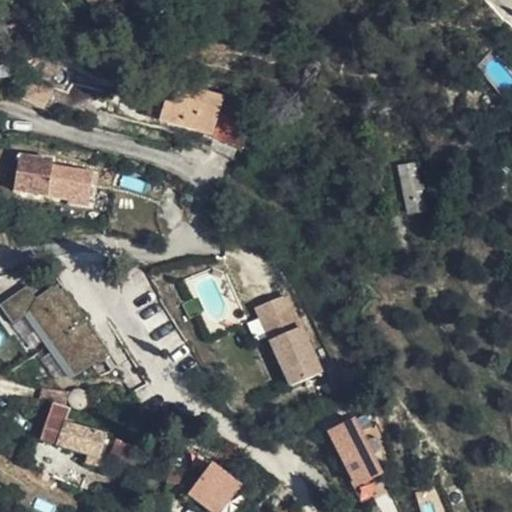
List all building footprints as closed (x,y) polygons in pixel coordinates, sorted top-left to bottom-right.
[(182,77),(202,80),(204,74),(180,66),(176,76),(182,77)] [(34,73),(24,95),(39,92),(53,105),(62,86),(34,73)] [(230,91),(202,80),(182,77),(176,76),(169,97),(154,92),(150,106),(217,129),(230,91)] [(39,92),(24,95),(51,108),(53,105),(39,92)] [(236,159),(250,129),(227,120),(215,151),(236,159)] [(24,157),(19,193),(52,197),(58,162),(24,157)] [(418,163),(401,167),(411,213),(428,209),(418,163)] [(5,300),(63,384),(108,353),(59,281),(36,297),(27,285),(5,300)] [(323,379),(288,301),(271,308),(286,341),(273,347),(294,392),(323,379)] [(286,341),(271,308),(259,314),(273,347),(286,341)] [(48,445),(63,449),(68,425),(71,411),(56,408),(48,445)] [(354,486),(391,468),(364,411),(326,430),(354,486)] [(68,425),(63,449),(104,460),(110,435),(68,425)] [(115,439),(104,469),(123,475),(134,446),(115,439)] [(210,511),(221,511),(244,484),(213,460),(186,493),(210,511)] [(355,487),(359,500),(382,493),(378,479),(355,487)]
